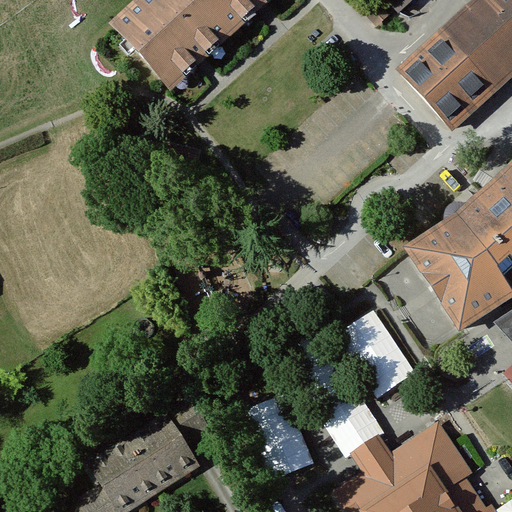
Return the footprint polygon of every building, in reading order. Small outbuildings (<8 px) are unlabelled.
[(175,101),(235,45),(194,0),(149,0),(113,34),(175,101)] [(194,0),(235,45),(283,0),(194,0)] [(390,15),(376,0),(372,0),(361,10),(376,28),(390,15)] [(511,80),(511,0),(474,0),(398,70),(454,133),(511,80)] [(511,261),(511,165),(456,216),(404,251),(460,337),(511,301),(511,291),(498,271),(511,260),(511,261)] [(511,269),(505,276),(511,286),(511,312),(495,323),(511,341),(511,269)] [(511,386),(509,383),(480,409),(511,443),(511,386)] [(129,440),(162,492),(202,466),(190,446),(212,432),(192,400),(129,440)] [(496,511),(493,506),(487,510),(466,480),(473,477),(439,423),(391,454),(381,437),(351,457),(363,474),(338,491),(332,495),(343,511),(496,511)] [(130,511),(162,492),(129,440),(89,466),(101,485),(117,511),(130,511)] [(117,511),(101,485),(61,511),(117,511)]
